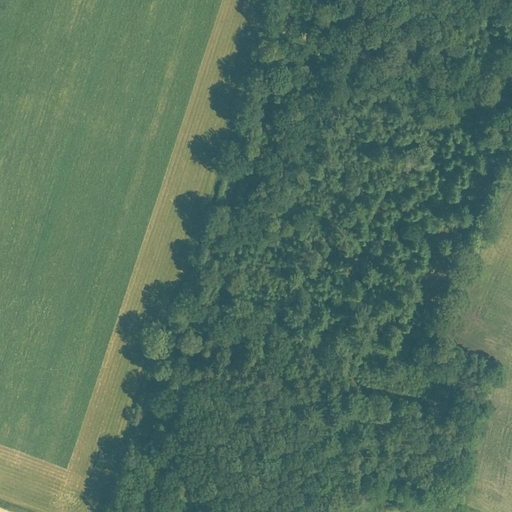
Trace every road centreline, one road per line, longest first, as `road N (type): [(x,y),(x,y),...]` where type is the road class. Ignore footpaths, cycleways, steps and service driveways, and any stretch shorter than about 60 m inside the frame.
road 1 (track): [(163,346),(203,269),(290,0)]
road 2 (track): [(511,104),(279,32)]
road 3 (track): [(112,511),(163,346)]
